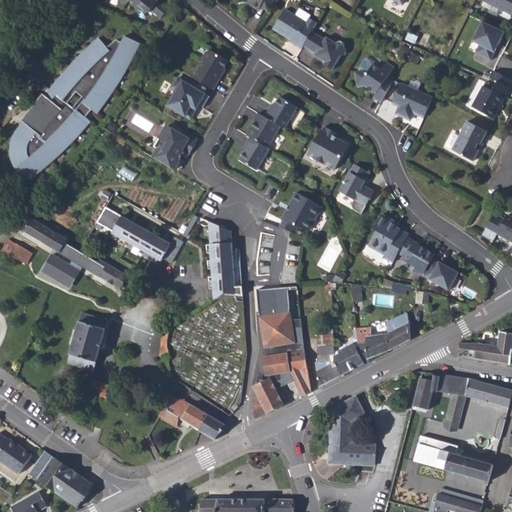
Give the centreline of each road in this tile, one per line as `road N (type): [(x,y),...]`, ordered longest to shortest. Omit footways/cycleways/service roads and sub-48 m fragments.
road 1 (residential): [(511,290),(498,269),(413,204),(381,133),(263,54)]
road 2 (residential): [(263,54),(201,164),(241,197),(238,214)]
road 3 (tertiary): [(127,498),(284,419)]
road 4 (tertiary): [(284,419),(426,346)]
road 5 (residential): [(0,404),(127,498)]
